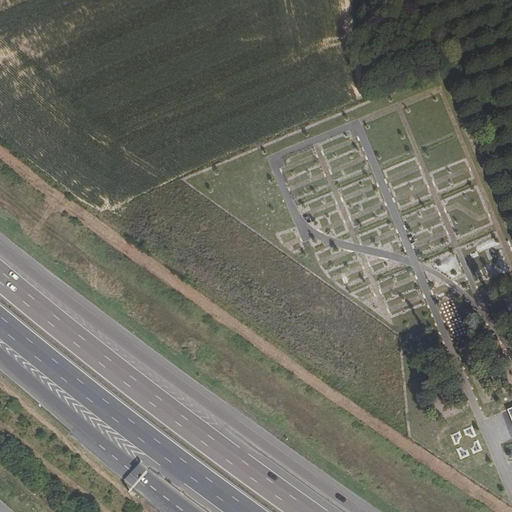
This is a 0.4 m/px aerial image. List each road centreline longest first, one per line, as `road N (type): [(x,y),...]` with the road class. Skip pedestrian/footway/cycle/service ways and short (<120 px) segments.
road 1 (motorway): [(354,511),(0,249)]
road 2 (motorway): [(305,511),(0,275)]
road 3 (motorway): [(0,323),(242,511)]
road 4 (motorway): [(0,355),(191,511)]
